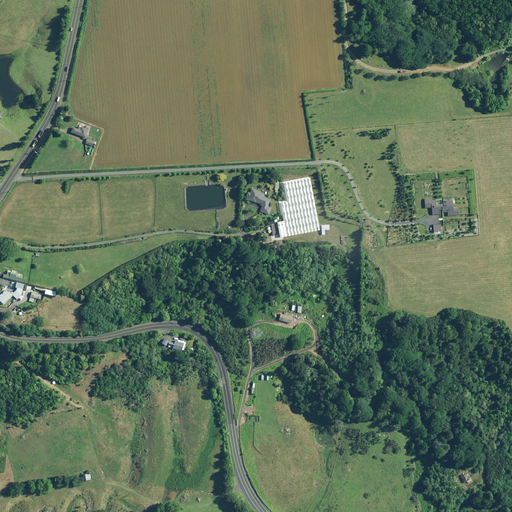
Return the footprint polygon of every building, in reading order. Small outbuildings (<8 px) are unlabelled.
[(286,51),(285,44),(271,45),(272,53),(286,51)] [(88,129),(81,127),(80,130),(72,127),(70,132),(85,138),(88,129)] [(283,221),(276,222),(279,238),(319,230),(309,177),(282,183),(286,201),(280,202),(283,221)] [(264,193),(251,189),(250,193),(247,192),(246,196),(249,197),(247,200),(262,205),(259,212),(268,215),(271,207),(267,206),(270,199),(263,197),(264,193)] [(329,230),(329,225),(321,225),(321,235),(325,235),(324,230),(329,230)] [(22,275),(16,273),(16,271),(8,269),(7,271),(6,275),(3,274),(2,277),(20,282),(22,275)] [(0,296),(0,301),(0,302),(3,305),(13,296),(17,299),(21,295),(24,285),(12,282),(11,286),(16,288),(15,292),(13,294),(12,292),(11,293),(9,292),(8,293),(6,290),(0,296)] [(41,294),(31,292),(29,301),(33,302),(34,298),(40,299),(41,294)] [(292,314),(286,312),(285,315),(280,314),(278,320),(290,323),(292,314)] [(170,347),(173,347),(172,349),(181,351),(181,350),(183,350),(185,342),(178,340),(177,342),(174,341),(174,343),(169,342),(169,341),(164,338),(161,343),(166,346),(167,345),(168,346),(168,347),(170,347)]
